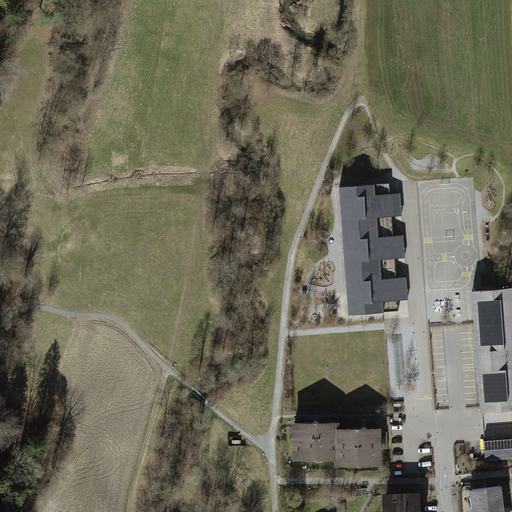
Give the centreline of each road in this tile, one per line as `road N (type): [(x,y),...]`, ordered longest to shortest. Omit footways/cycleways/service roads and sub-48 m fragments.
road 1 (track): [(131,511),(184,299),(222,0)]
road 2 (track): [(292,249),(272,451),(282,511)]
road 3 (residential): [(406,183),(423,416),(444,431)]
